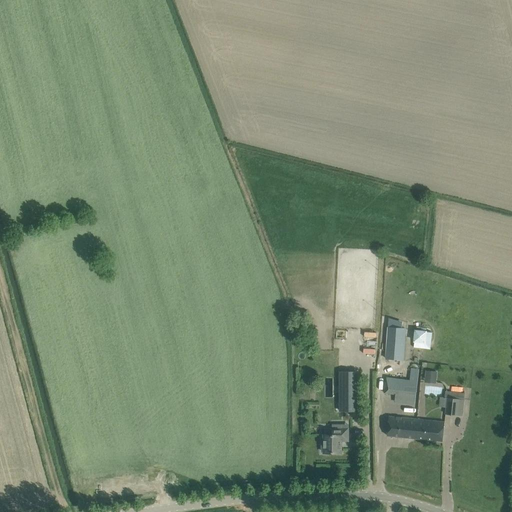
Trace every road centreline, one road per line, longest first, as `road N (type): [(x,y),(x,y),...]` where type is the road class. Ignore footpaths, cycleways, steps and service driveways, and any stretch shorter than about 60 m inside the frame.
road 1 (unclassified): [(435,511),(372,496),(151,511)]
road 2 (track): [(65,511),(0,266)]
